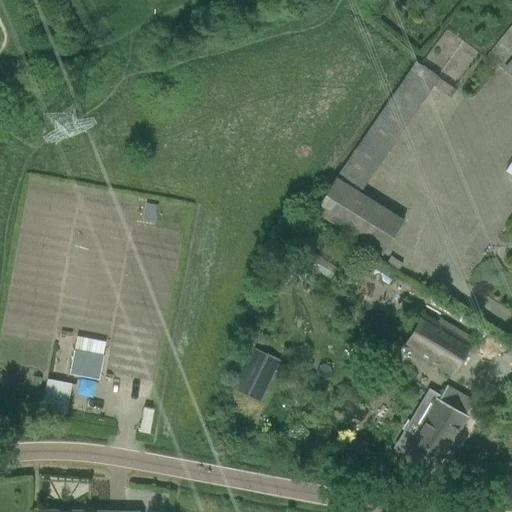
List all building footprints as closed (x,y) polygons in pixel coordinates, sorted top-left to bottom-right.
[(414,63),(401,83),(335,179),(333,179),(312,213),(380,256),(402,221),(358,194),(437,79),(414,63)] [(404,348),(449,374),(467,343),(422,317),(404,348)] [(232,390),(258,403),(280,360),(254,347),(232,390)] [(69,375),(99,381),(103,356),(73,351),(69,375)] [(47,379),(45,390),(41,409),(66,414),(71,384),(47,379)] [(403,455),(393,472),(423,489),(467,417),(465,415),(473,402),(456,392),(445,386),(440,396),(433,408),(429,413),(420,408),(396,447),(405,452),(403,455)] [(74,411),(107,415),(109,398),(76,394),(74,411)] [(137,432),(148,434),(153,410),(142,408),(137,432)]
